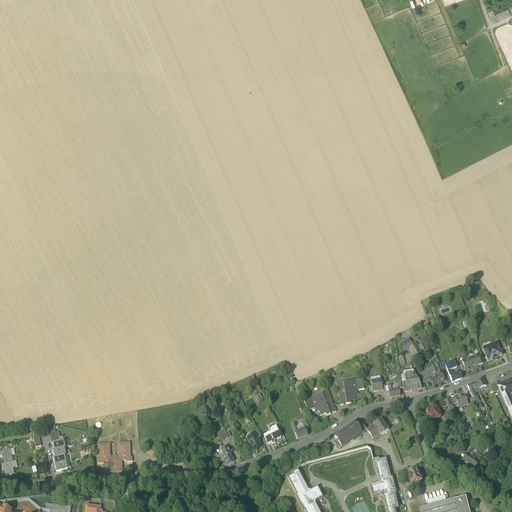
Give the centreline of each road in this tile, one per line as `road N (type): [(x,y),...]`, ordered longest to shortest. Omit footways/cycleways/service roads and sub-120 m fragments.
road 1 (residential): [(55,483),(227,471),(371,407),(409,400)]
road 2 (residential): [(409,400),(427,455),(503,511)]
